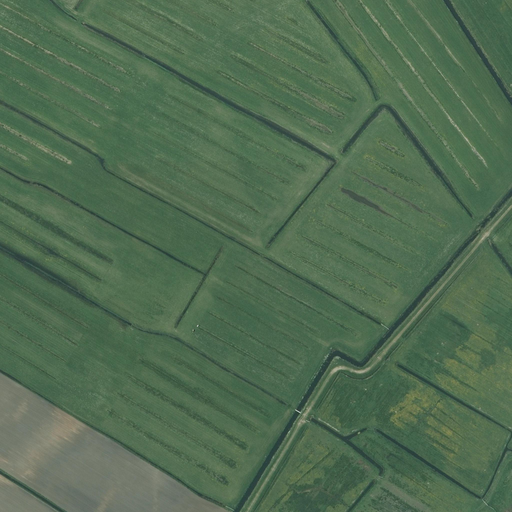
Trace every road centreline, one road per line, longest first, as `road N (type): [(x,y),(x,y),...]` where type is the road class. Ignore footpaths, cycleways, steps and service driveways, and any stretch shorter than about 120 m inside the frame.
road 1 (track): [(246,511),(334,370),(369,369),(511,206)]
road 2 (track): [(59,0),(337,156)]
